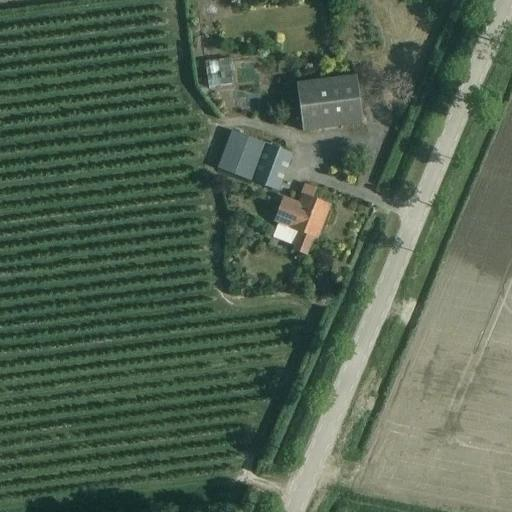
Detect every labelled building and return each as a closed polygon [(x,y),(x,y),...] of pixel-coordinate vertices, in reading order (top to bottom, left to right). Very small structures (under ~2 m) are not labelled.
[(230,59),(206,62),(209,89),(233,86),(230,59)] [(304,134),(364,127),(358,79),(298,86),(304,134)] [(278,193),(293,156),(293,155),(234,131),(219,170),(278,193)] [(275,224),(279,226),(273,240),(295,248),(293,253),(307,258),(314,239),(319,241),(331,208),(316,202),(320,191),(304,185),(299,197),(302,198),(300,206),(284,199),(275,224)] [(248,230),(245,234),(246,239),(251,240),(255,236),(254,231),(248,230)]
